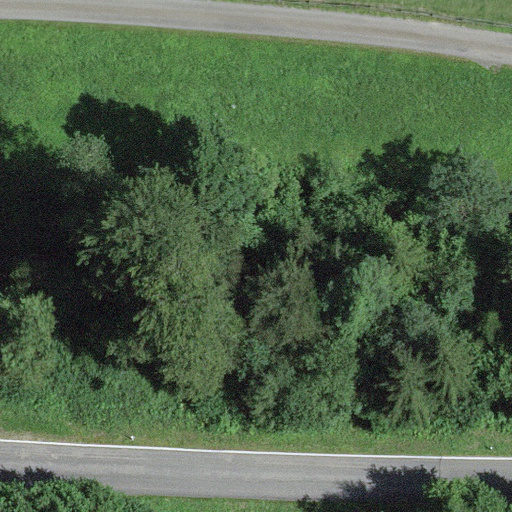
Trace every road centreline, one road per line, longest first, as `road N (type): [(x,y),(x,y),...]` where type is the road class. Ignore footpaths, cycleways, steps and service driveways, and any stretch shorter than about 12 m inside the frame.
road 1 (unclassified): [(511,57),(88,11),(0,11)]
road 2 (tertiary): [(511,487),(0,466)]
